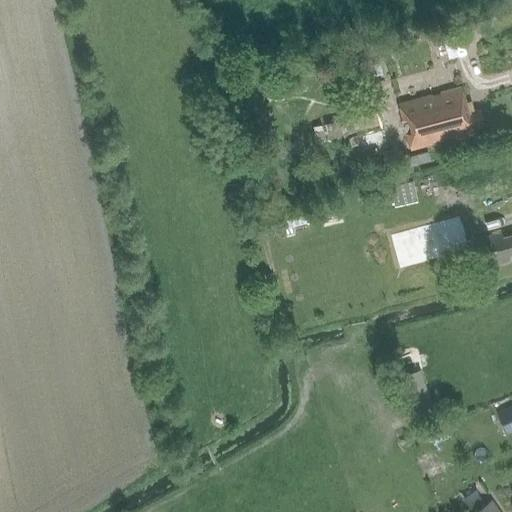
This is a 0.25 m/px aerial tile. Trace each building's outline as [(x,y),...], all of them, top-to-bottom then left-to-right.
[(473,136),(471,130),(481,128),(478,112),(469,114),(466,104),(465,104),(461,89),(397,104),(408,149),(452,139),(452,141),(473,136)] [(323,126),(327,140),(348,133),(352,146),(361,143),(357,130),(376,124),(372,111),(323,126)] [(392,191),(395,206),(418,201),(415,186),(392,191)] [(506,256),(511,254),(511,235),(500,239),(499,234),(467,243),(463,228),(402,243),(406,258),(433,252),(437,267),(474,257),(477,268),(507,261),(506,256)] [(511,406),(496,414),(504,432),(511,428),(511,406)] [(499,511),(491,500),(473,511),(499,511)]
